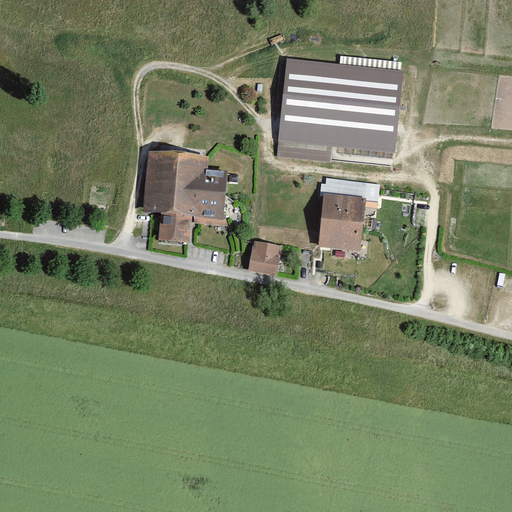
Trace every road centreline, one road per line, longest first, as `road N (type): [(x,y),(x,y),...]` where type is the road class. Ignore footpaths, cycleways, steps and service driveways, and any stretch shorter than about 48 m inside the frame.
road 1 (track): [(127,246),(146,165),(141,79),(163,60),(182,62),(226,76),(264,117),(268,144),(284,162),(435,186),(428,311)]
road 2 (unclassified): [(511,333),(127,246),(0,230)]
